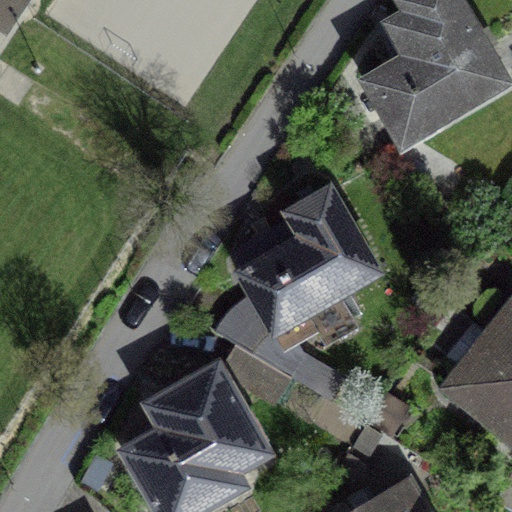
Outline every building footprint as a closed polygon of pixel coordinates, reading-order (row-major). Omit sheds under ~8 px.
[(0,0),(0,24),(1,26),(19,0),(0,0)] [(503,78),(457,0),(404,0),(411,12),(393,22),(413,56),(370,81),(401,136),(503,78)] [(350,182),(296,212),(309,236),(242,274),(292,362),(413,293),(350,182)] [(511,305),(447,388),(511,439),(511,305)] [(249,368),(163,409),(177,437),(140,454),(167,511),(249,511),(271,501),(263,484),(297,468),(249,368)] [(449,511),(435,483),(378,511),(449,511)]
